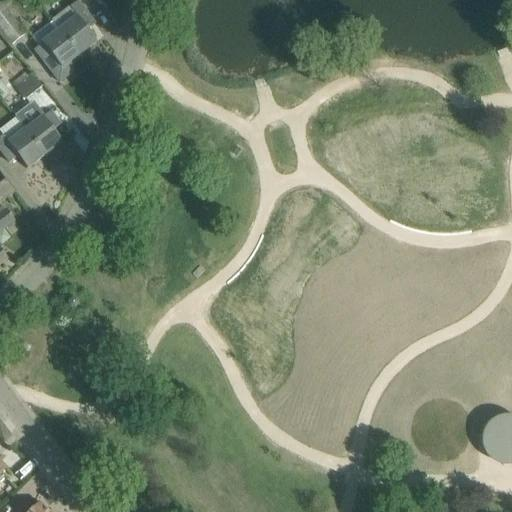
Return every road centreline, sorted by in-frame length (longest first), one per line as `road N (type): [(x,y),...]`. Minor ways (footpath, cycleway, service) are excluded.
road 1 (residential): [(0,315),(75,225),(111,148),(146,0)]
road 2 (residential): [(100,511),(0,393)]
